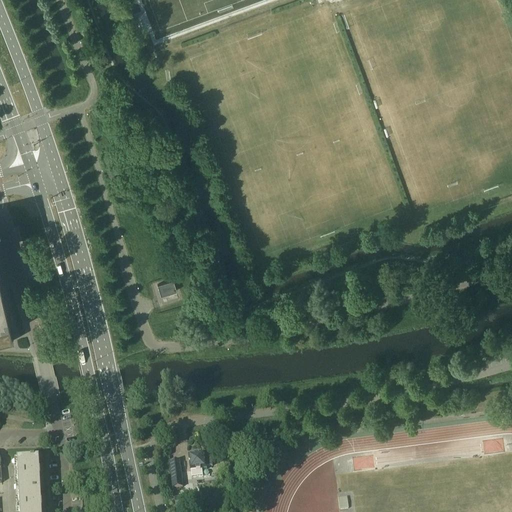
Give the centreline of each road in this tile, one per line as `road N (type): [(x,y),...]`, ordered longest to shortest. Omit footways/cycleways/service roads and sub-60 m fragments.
road 1 (unclassified): [(161,433),(415,390),(511,364)]
road 2 (secondary): [(138,511),(56,167)]
road 3 (secondary): [(36,181),(75,313),(114,511)]
road 4 (residential): [(58,432),(3,220)]
road 5 (secondary): [(56,167),(0,12)]
